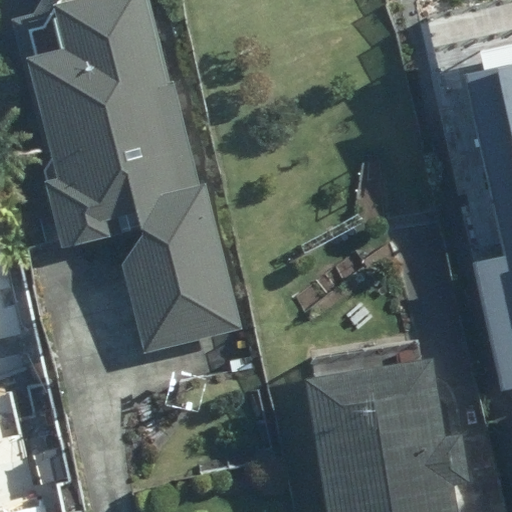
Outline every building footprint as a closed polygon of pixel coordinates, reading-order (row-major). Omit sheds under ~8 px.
[(206,177),(181,72),(176,74),(159,0),(45,0),(39,10),(20,14),(35,75),(45,72),(68,171),(56,173),(72,237),(149,220),(150,226),(131,258),(151,347),(248,324),(212,175),(206,177)] [(511,43),(497,46),(502,70),(474,76),(511,248),(483,254),(511,379),(511,378),(511,43)] [(0,271),(0,441),(15,439),(3,372),(40,365),(22,267),(0,271)] [(316,368),(338,511),(468,511),(462,475),(478,472),(471,422),(454,425),(441,347),(433,349),(430,332),(371,343),(370,335),(325,342),(329,366),(316,368)] [(254,354),(232,359),(235,371),(257,366),(254,354)]
